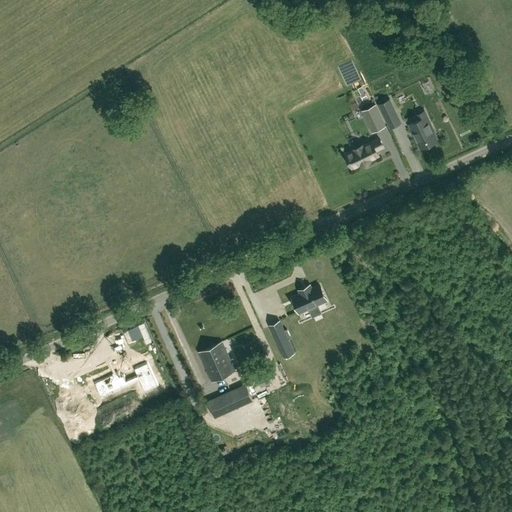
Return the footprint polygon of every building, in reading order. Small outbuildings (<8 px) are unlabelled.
[(378,104),(385,120),(398,114),(390,98),(378,104)] [(375,104),(362,110),(367,121),(380,115),(375,104)] [(438,140),(438,139),(436,140),(433,132),(434,132),(435,131),(428,118),(420,122),(419,120),(409,124),(420,148),(438,140)] [(362,165),(370,161),(369,159),(379,155),(376,149),(383,146),(380,138),(363,146),(362,144),(354,148),(355,149),(345,154),(352,167),(361,163),(362,165)] [(328,300),(320,283),(312,286),(311,283),(297,289),(299,292),(291,296),(299,314),(328,300)] [(278,333),(268,338),(275,353),(285,349),(278,333)] [(212,380),(235,370),(222,341),(199,351),(212,380)] [(84,383),(91,398),(94,403),(140,381),(146,394),(159,387),(147,361),(132,368),(135,375),(122,381),(116,368),(84,383)] [(236,383),(242,380),(238,372),(233,375),(236,383)] [(272,382),(269,375),(258,380),(261,387),(272,382)] [(253,399),(246,383),(215,397),(222,413),(253,399)] [(323,400),(327,398),(321,389),(318,392),(323,400)]
